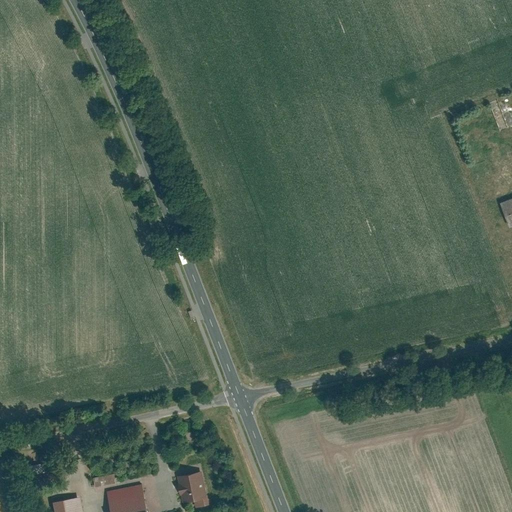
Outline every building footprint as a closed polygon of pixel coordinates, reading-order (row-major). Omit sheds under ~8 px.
[(511,199),(503,202),(510,224),(511,223),(511,199)] [(202,470),(175,476),(181,503),(191,500),(192,507),(209,503),(202,470)] [(95,486),(116,482),(115,473),(93,476),(95,486)] [(150,511),(144,482),(106,490),(110,511),(150,511)] [(80,511),(78,496),(49,501),(50,511),(80,511)]
